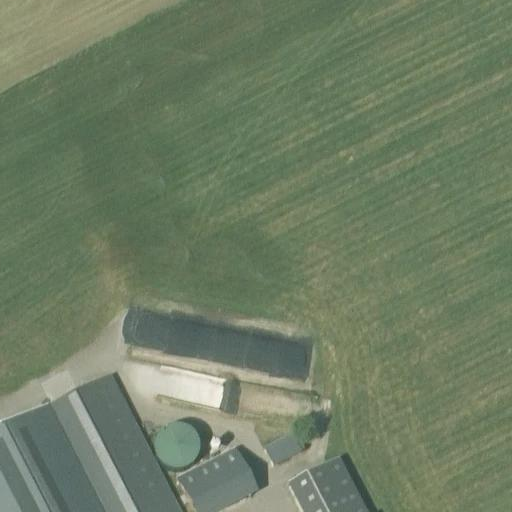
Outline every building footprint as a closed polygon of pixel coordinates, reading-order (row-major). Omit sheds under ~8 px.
[(185,379),(183,401),(210,403),(212,381),(185,379)] [(35,417),(0,435),(0,511),(176,511),(133,427),(109,380),(35,417)] [(173,475),(177,475),(179,474),(183,473),(187,472),(188,471),(190,470),(193,467),(194,465),(195,463),(196,462),(197,460),(197,458),(198,456),(198,454),(198,452),(198,450),(198,448),(197,446),(197,444),(196,443),(194,439),(193,438),(191,436),(190,435),(187,432),(185,432),(183,431),(179,430),(175,429),(171,430),(170,430),(166,432),(164,433),(162,434),(159,436),(158,438),(157,439),(156,441),(154,444),(153,446),(153,448),(153,450),(153,452),(153,454),(153,456),(153,458),(154,460),(155,462),(156,463),(157,465),(158,467),(159,468),(161,470),(164,472),(166,473),(170,474),(171,474),(173,475)] [(263,473),(301,454),(291,435),(253,455),(263,473)] [(190,511),(225,511),(257,496),(234,451),(175,481),(190,511)] [(298,511),(364,511),(338,460),(286,487),(298,511)]
